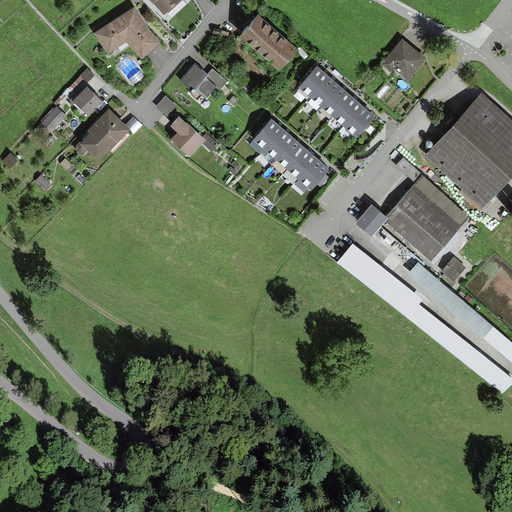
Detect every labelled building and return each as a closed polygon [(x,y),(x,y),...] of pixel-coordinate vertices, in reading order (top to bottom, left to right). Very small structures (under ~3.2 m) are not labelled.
[(151,0),(166,15),(182,0),(151,0)] [(161,42),(134,5),(95,33),(109,52),(126,40),(139,58),(161,42)] [(296,49),(258,16),(244,32),(239,37),(278,70),(296,49)] [(426,57),(402,39),(381,68),(393,77),(402,66),(413,75),(426,57)] [(226,79),(212,67),(209,72),(196,61),(180,79),(193,90),(191,93),(198,99),(202,94),(206,98),(216,85),(219,87),(226,79)] [(325,72),(319,67),(301,88),(358,137),(376,116),(366,108),(355,98),(343,88),(332,79),(325,72)] [(88,113),(103,98),(87,83),(72,98),(88,113)] [(511,173),(511,116),(481,89),(423,153),(483,206),(511,173)] [(168,94),(157,105),(168,116),(179,105),(168,94)] [(44,121),(53,129),(66,114),(58,106),(44,121)] [(78,138),(99,158),(131,127),(110,106),(78,138)] [(172,136),(189,152),(202,139),(212,148),(217,142),(206,132),(204,135),(187,118),(186,119),(179,113),(172,121),(179,128),(172,136)] [(278,125),(272,120),(254,140),(311,190),(329,169),(319,161),(308,151),(297,142),(286,132),(278,125)] [(7,165),(15,159),(9,152),(2,159),(7,165)] [(41,174),(36,180),(45,189),(51,183),(41,174)] [(372,204),(357,222),(372,236),(385,222),(430,261),(469,217),(422,176),(386,216),(372,204)] [(335,262),(501,392),(511,379),(417,302),(420,297),(351,241),(335,262)] [(454,255),(443,269),(454,279),(466,265),(454,255)] [(511,341),(419,261),(409,272),(511,360),(511,341)]
